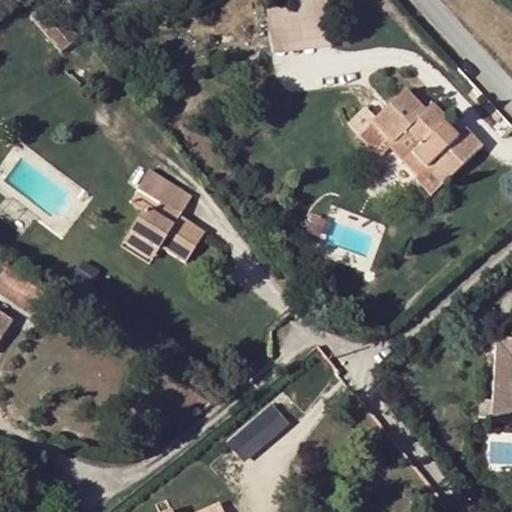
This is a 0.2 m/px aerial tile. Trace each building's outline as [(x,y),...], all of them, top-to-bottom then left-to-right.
[(49,6),(30,21),(56,53),(75,38),(49,6)] [(374,153),(383,145),(386,141),(390,145),(401,135),(415,150),(410,154),(440,186),(479,150),(463,132),(458,137),(454,141),(442,129),(447,125),(429,106),(421,113),(402,93),(358,135),(374,153)] [(458,137),(447,125),(442,129),(454,141),(458,137)] [(386,141),(383,145),(401,164),(410,154),(415,150),(401,135),(390,145),(386,141)] [(142,209),(127,235),(155,253),(158,248),(184,264),(203,233),(187,223),(183,229),(174,223),(178,217),(190,198),(148,171),(135,192),(157,205),(151,215),(142,209)] [(187,223),(178,217),(174,223),(183,229),(187,223)] [(155,253),(127,235),(121,245),(149,263),(155,253)] [(0,298),(34,321),(48,299),(0,267),(0,298)] [(0,337),(10,323),(0,317),(0,337)] [(511,340),(495,339),(493,371),(482,370),(481,399),(484,400),(492,400),(491,410),(490,424),(511,425),(511,340)] [(492,400),(484,400),(483,409),(491,410),(492,400)] [(270,403),(226,443),(244,462),(287,422),(270,403)]
